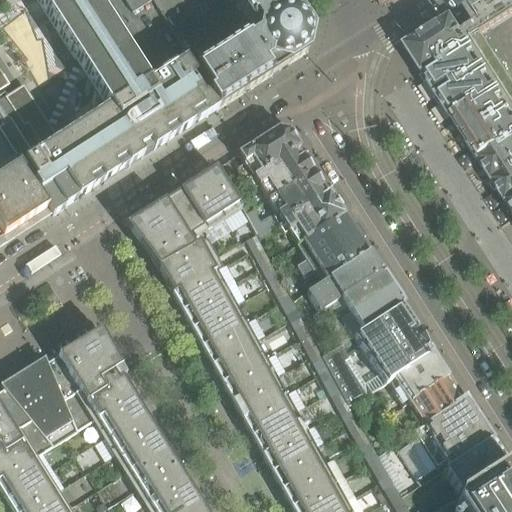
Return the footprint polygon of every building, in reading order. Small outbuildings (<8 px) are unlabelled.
[(143,25),(132,22),(124,27),(107,0),(0,0),(0,2),(3,0),(34,0),(50,23),(40,29),(57,55),(66,49),(74,61),(68,65),(76,78),(83,74),(90,86),(84,90),(92,103),(99,99),(107,112),(19,169),(47,212),(52,220),(91,194),(89,191),(100,184),(102,187),(102,186),(104,190),(206,125),(204,121),(207,119),(218,112),(208,97),(203,100),(190,81),(195,79),(184,63),(176,68),(146,88),(145,86),(168,70),(163,62),(166,59),(143,25)] [(121,0),(131,16),(152,3),(149,0),(121,0)] [(310,33),(289,0),(236,0),(234,1),(244,18),(254,12),(258,20),(259,19),(263,26),(265,30),(265,34),(263,38),(261,42),(259,43),(253,33),(247,37),(236,44),(245,58),(264,67),(271,78),(275,75),(305,56),(307,54),(311,35),(310,33)] [(373,0),(380,11),(396,0),(373,0)] [(511,0),(481,0),(451,20),(405,50),(450,120),(511,216),(511,83),(482,37),(511,17),(511,0)] [(271,78),(264,67),(245,58),(236,44),(223,53),(227,59),(217,65),(213,59),(195,70),(196,74),(210,96),(208,97),(218,112),(271,78)] [(252,182),(297,153),(298,152),(287,135),(276,133),(237,158),(252,182)] [(47,212),(19,169),(0,139),(0,227),(9,221),(16,232),(47,212)] [(267,205),(311,176),(310,174),(310,169),(307,165),(303,163),(297,153),(252,182),(267,205)] [(237,170),(233,163),(223,170),(228,176),(237,170)] [(238,209),(230,196),(214,172),(196,183),(224,223),(239,213),(237,209),(238,209)] [(281,226),(326,198),(320,188),(320,184),(316,179),(312,177),(311,176),(267,205),(281,226)] [(224,223),(196,183),(180,194),(205,236),(224,223)] [(205,236),(180,194),(161,206),(178,230),(172,235),(178,245),(185,242),(189,246),(205,236)] [(296,250),(343,220),(328,196),(326,198),(281,226),(296,250)] [(178,245),(172,235),(178,230),(161,206),(130,226),(124,229),(156,271),(155,269),(191,250),(189,246),(185,242),(178,245)] [(277,229),(270,219),(259,226),(252,214),(244,218),(258,243),(277,229)] [(367,257),(359,245),(343,220),(296,250),(305,264),(296,271),(304,283),(319,274),(325,284),(367,257)] [(255,240),(245,245),(248,252),(258,247),(255,240)] [(222,272),(216,261),(215,260),(220,257),(215,249),(211,251),(206,243),(191,250),(155,269),(156,271),(172,300),(215,276),(222,272)] [(258,247),(248,252),(252,259),(262,253),(258,247)] [(262,253),(252,259),(256,266),(266,260),(262,253)] [(402,309),(379,275),(379,276),(376,272),(373,271),(369,265),(370,262),(367,257),(325,284),(305,297),(317,317),(312,320),(316,327),(321,323),(339,350),(356,340),(400,310),(402,309)] [(266,260),(256,266),(259,272),(269,267),(266,260)] [(269,267),(259,272),(264,280),(274,275),(269,267)] [(274,275),(264,280),(268,288),(278,283),(274,275)] [(181,317),(224,292),(215,276),(172,300),(181,317)] [(278,283),(268,288),(272,296),(282,291),(278,283)] [(282,291),(272,296),(276,304),(286,298),(282,291)] [(191,335),(234,311),(224,292),(181,317),(191,335)] [(286,298),(276,304),(281,312),(291,306),(286,298)] [(291,306),(281,312),(286,321),(296,315),(291,306)] [(400,310),(356,340),(371,363),(415,334),(400,310)] [(202,353),(244,329),(234,311),(191,335),(202,353)] [(296,315),(286,321),(291,330),(301,324),(296,315)] [(301,324),(291,330),(296,339),(305,334),(301,324)] [(211,371),(254,346),(244,329),(202,353),(211,371)] [(96,425),(133,402),(123,386),(89,406),(82,395),(63,407),(51,388),(109,351),(100,334),(93,338),(92,337),(85,341),(72,349),(72,350),(45,366),(44,365),(43,366),(44,367),(30,376),(30,375),(1,393),(2,394),(0,394),(0,419),(18,408),(30,427),(11,439),(18,451),(0,461),(0,484),(31,465),(96,425)] [(305,334),(296,339),(301,348),(310,343),(305,334)] [(342,349),(321,363),(325,369),(329,377),(334,386),(339,394),(343,402),(348,411),(395,382),(431,357),(415,334),(371,363),(381,377),(366,387),(342,349)] [(330,355),(322,341),(315,345),(323,359),(330,355)] [(310,343),(301,348),(306,357),(315,352),(310,343)] [(222,389),(264,365),(254,346),(211,371),(222,389)] [(82,395),(115,374),(116,374),(115,373),(120,371),(109,351),(51,388),(63,407),(82,395)] [(315,352),(306,357),(311,367),(320,361),(315,352)] [(408,408),(446,381),(431,357),(395,382),(402,392),(393,398),(402,412),(402,411),(408,408)] [(320,361),(311,367),(315,375),(325,369),(321,363),(320,361)] [(231,406),(274,382),(264,365),(222,389),(231,406)] [(325,369),(315,375),(319,383),(329,377),(325,369)] [(123,386),(115,374),(82,395),(89,406),(123,386)] [(329,377),(319,383),(324,391),(334,386),(329,377)] [(422,431),(463,403),(461,404),(446,381),(408,408),(422,431)] [(241,424),(284,400),(274,382),(231,406),(241,424)] [(334,386),(324,391),(328,399),(339,394),(334,386)] [(339,394),(328,399),(333,408),(343,402),(339,394)] [(251,442),(294,417),(284,400),(241,424),(251,442)] [(106,441),(143,418),(133,402),(96,425),(106,441)] [(343,402),(333,408),(337,416),(348,411),(343,402)] [(442,475),(489,445),(490,444),(463,403),(422,431),(412,438),(393,451),(418,491),(442,475)] [(0,446),(11,439),(30,427),(18,408),(0,419),(0,446)] [(348,411),(337,416),(342,425),(353,419),(348,411)] [(401,412),(389,420),(392,424),(405,416),(402,411),(402,412),(401,412)] [(261,460),(304,435),(304,434),(305,433),(306,430),(304,427),(300,427),(299,426),(294,417),(251,442),(261,460)] [(116,458),(153,435),(143,418),(106,441),(116,458)] [(353,419),(342,425),(347,434),(358,428),(353,419)] [(358,428),(347,434),(350,440),(353,444),(363,438),(358,428)] [(128,476),(164,452),(153,435),(116,458),(128,476)] [(271,478),(314,453),(304,435),(261,460),(271,478)] [(363,438),(353,444),(357,451),(367,446),(363,438)] [(0,461),(18,451),(11,439),(0,446),(0,461)] [(458,499),(504,469),(489,445),(442,475),(458,499)] [(367,446),(357,451),(362,459),(372,453),(367,446)] [(139,493),(176,470),(164,452),(128,476),(139,493)] [(281,496),(324,471),(314,453),(271,478),(281,496)] [(372,453),(362,459),(366,467),(376,461),(372,453)] [(376,461),(366,467),(371,475),(381,469),(376,461)] [(0,496),(4,504),(41,481),(31,465),(0,484),(0,496)] [(290,511),(294,511),(344,484),(334,466),(324,471),(281,496),(290,511)] [(381,469),(371,475),(376,483),(386,477),(381,469)] [(511,511),(511,480),(509,477),(504,469),(458,499),(438,511),(511,511)] [(150,511),(186,488),(176,470),(139,493),(150,511)] [(386,477),(376,483),(381,491),(391,485),(386,477)] [(9,511),(31,511),(52,499),(41,481),(4,504),(9,511)] [(338,511),(345,508),(355,502),(344,484),(294,511),(338,511)] [(391,485),(381,491),(385,500),(395,493),(391,485)] [(150,511),(186,511),(198,505),(186,488),(150,511)] [(395,493),(385,500),(390,508),(400,501),(395,493)] [(60,511),(52,499),(31,511),(60,511)] [(400,501),(390,508),(392,511),(398,511),(404,509),(400,501)]
